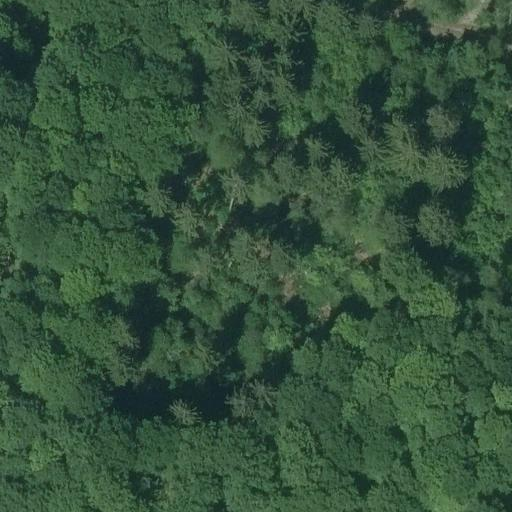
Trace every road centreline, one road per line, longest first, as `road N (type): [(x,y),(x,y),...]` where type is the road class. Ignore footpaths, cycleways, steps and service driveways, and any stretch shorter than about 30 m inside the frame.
road 1 (track): [(61,0),(0,272)]
road 2 (track): [(511,50),(343,22),(269,0)]
